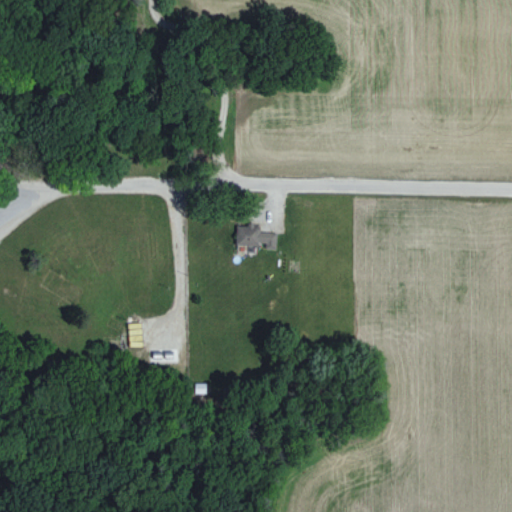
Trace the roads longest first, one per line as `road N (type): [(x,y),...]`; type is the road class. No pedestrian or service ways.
road 1 (residential): [(511,189),(38,184)]
road 2 (residential): [(225,183),(220,52),(158,19),(150,0)]
road 3 (residential): [(152,320),(171,318),(165,353),(141,362),(126,351),(126,326),(152,320)]
road 4 (residential): [(161,184),(171,318)]
